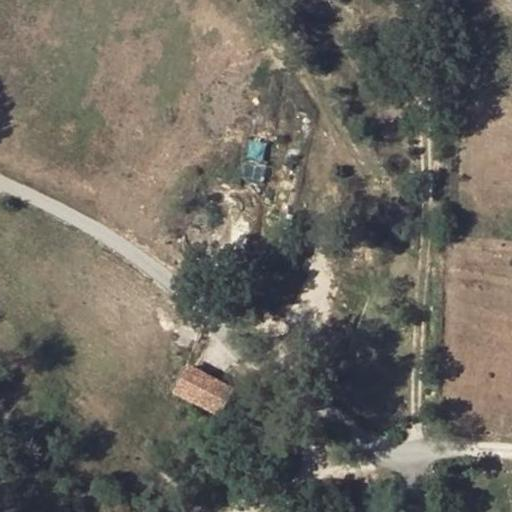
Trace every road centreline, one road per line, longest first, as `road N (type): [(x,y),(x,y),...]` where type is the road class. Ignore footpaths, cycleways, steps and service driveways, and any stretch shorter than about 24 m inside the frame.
road 1 (unclassified): [(0,182),(182,273),(372,446),(400,462)]
road 2 (track): [(414,0),(427,62),(413,434),(400,462)]
